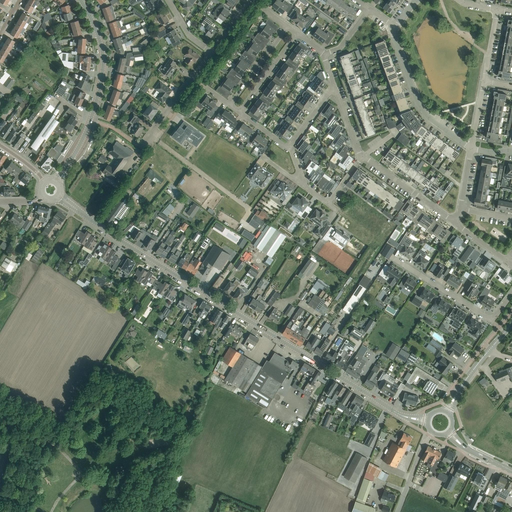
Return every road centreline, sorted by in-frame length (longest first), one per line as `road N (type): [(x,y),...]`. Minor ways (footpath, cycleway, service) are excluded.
road 1 (tertiary): [(406,417),(97,224)]
road 2 (tertiary): [(65,166),(90,121),(103,62),(80,0)]
road 3 (residential): [(471,149),(416,104),(395,27)]
road 4 (residential): [(140,148),(212,52)]
